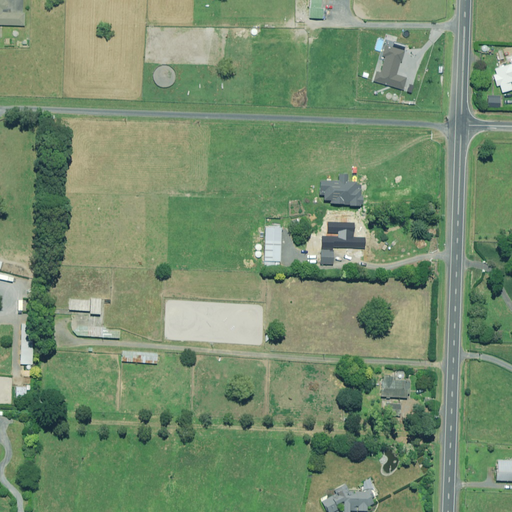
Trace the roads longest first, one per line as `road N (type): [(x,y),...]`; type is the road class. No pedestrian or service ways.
road 1 (tertiary): [(448,511),(461,125)]
road 2 (tertiary): [(461,125),(465,0)]
